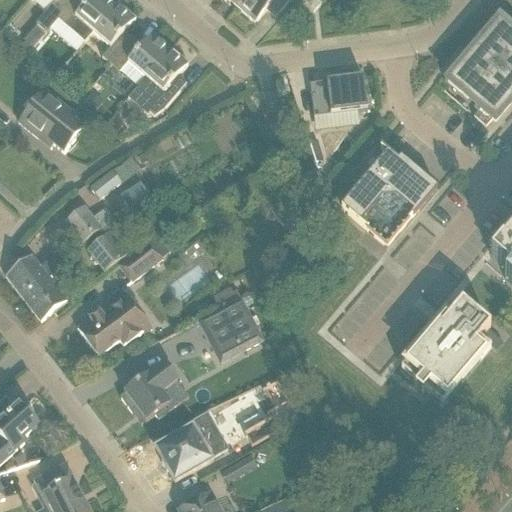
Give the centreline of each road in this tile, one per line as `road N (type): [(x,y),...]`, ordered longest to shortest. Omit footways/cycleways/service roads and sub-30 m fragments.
road 1 (residential): [(0,321),(143,511)]
road 2 (residential): [(363,332),(491,185)]
road 3 (unclassified): [(491,185),(405,110),(393,49)]
road 4 (residential): [(246,66),(393,49)]
